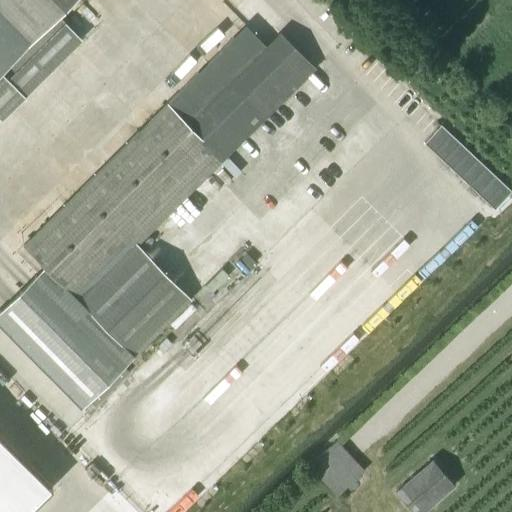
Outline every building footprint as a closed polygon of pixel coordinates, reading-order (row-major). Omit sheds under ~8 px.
[(0,0),(0,117),(23,95),(24,96),(47,73),(46,72),(81,37),(60,15),(75,0),(0,0)] [(246,27),(167,105),(188,126),(267,48),(246,27)] [(316,70),(281,34),(210,104),(188,126),(224,161),(316,70)] [(141,132),(23,248),(44,269),(80,305),(134,251),(224,161),(188,126),(167,105),(141,131),(141,132)] [(44,269),(0,312),(0,332),(79,413),(83,409),(188,305),(134,251),(80,305),(44,269)] [(0,435),(0,511),(27,511),(52,488),(0,435)] [(336,441),(315,461),(342,490),(363,470),(336,441)] [(423,511),(455,485),(432,459),(394,491),(411,511),(423,511)]
